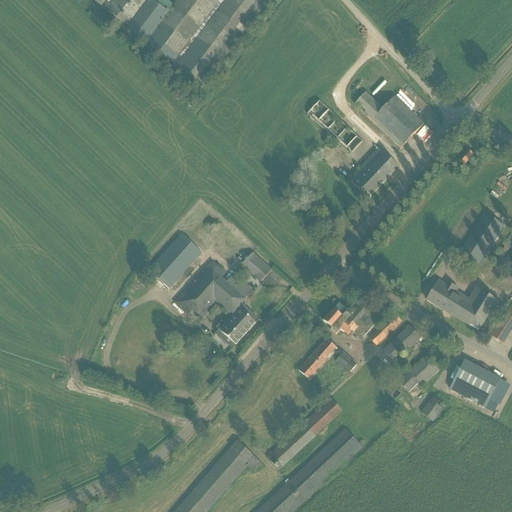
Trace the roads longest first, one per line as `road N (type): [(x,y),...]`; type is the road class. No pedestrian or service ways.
road 1 (unclassified): [(46,511),(164,452),(332,265)]
road 2 (unclassified): [(332,265),(511,365)]
road 3 (unclassified): [(332,265),(457,120)]
road 4 (unclassified): [(457,120),(344,0)]
